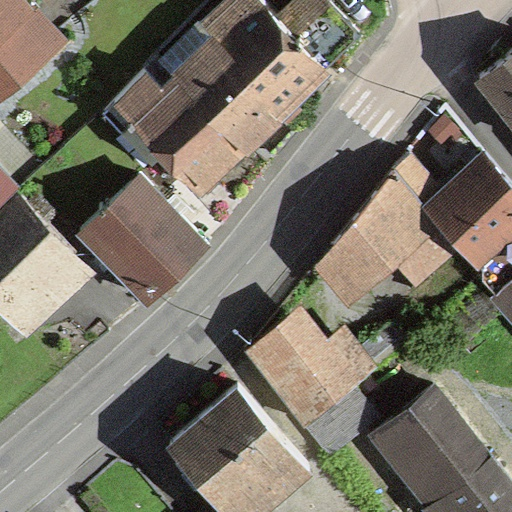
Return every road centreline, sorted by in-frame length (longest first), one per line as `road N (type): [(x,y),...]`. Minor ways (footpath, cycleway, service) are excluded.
road 1 (secondary): [(0,493),(248,269),(416,53)]
road 2 (residential): [(416,53),(511,154)]
